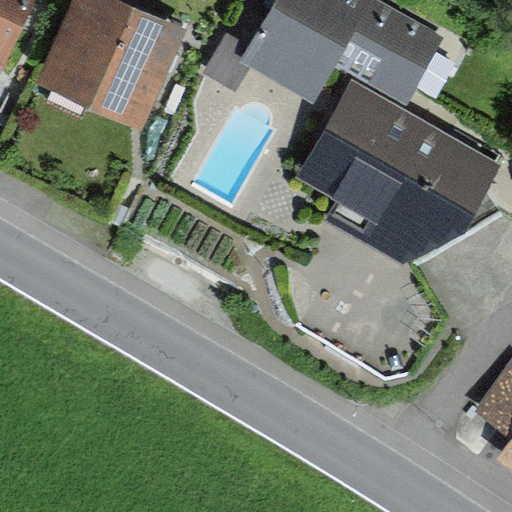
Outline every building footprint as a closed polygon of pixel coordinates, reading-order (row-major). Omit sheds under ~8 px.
[(0,0),(0,53),(25,0),(0,0)] [(186,29),(117,0),(76,0),(40,85),(144,129),(186,29)] [(366,0),(283,0),(256,49),(326,88),(342,58),(409,95),(439,40),(366,0)] [(464,220),(496,163),(353,89),(307,172),(374,207),(409,252),(464,220)] [(32,136),(13,175),(86,210),(105,171),(32,136)] [(409,252),(374,207),(298,326),(385,377),(413,368),(444,312),(409,252)] [(511,422),(488,456),(511,473),(511,422)]
